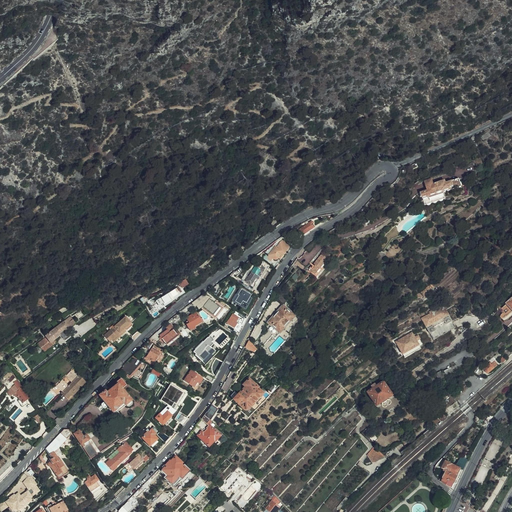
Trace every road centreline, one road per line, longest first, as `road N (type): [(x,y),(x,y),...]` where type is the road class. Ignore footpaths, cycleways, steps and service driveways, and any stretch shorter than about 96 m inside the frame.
road 1 (tertiary): [(391,168),(379,166),(337,206),(301,216),(165,315),(0,489)]
road 2 (tertiary): [(102,511),(184,432),(290,256),(356,207),(391,168)]
road 3 (residential): [(391,168),(511,114)]
road 4 (secondary): [(449,511),(477,451),(511,403)]
